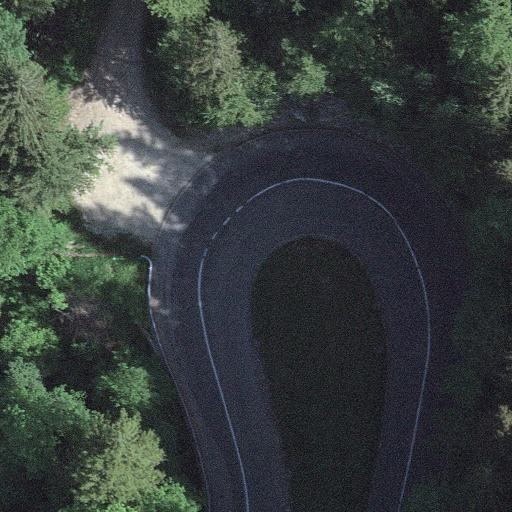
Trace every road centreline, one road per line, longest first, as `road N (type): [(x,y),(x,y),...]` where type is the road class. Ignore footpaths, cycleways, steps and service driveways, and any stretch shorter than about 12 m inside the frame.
road 1 (secondary): [(247,511),(242,464),(203,325),(203,284),(211,248),(240,207),(304,180),(355,189),(376,206),(411,278),(413,388),(388,511)]
road 2 (track): [(134,0),(128,60),(143,150),(168,186),(222,228)]
